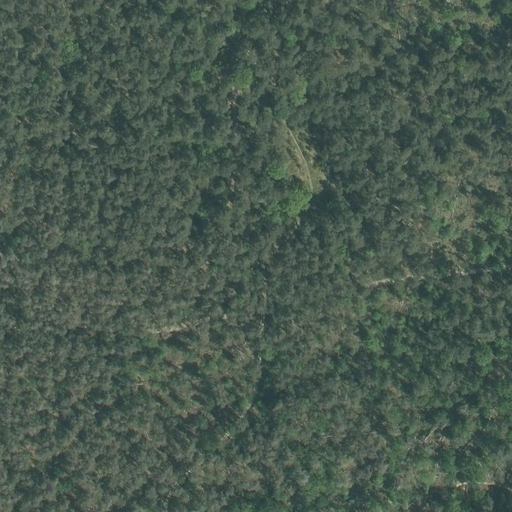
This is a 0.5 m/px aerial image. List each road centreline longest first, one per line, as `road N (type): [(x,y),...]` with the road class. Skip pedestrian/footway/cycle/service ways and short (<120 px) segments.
road 1 (track): [(261,305),(264,257),(244,223),(229,0)]
road 2 (track): [(0,331),(55,324),(157,330),(261,305)]
road 3 (track): [(511,269),(261,305)]
road 4 (track): [(261,305),(260,359),(247,410),(175,484),(166,511)]
road 5 (track): [(0,109),(114,0)]
